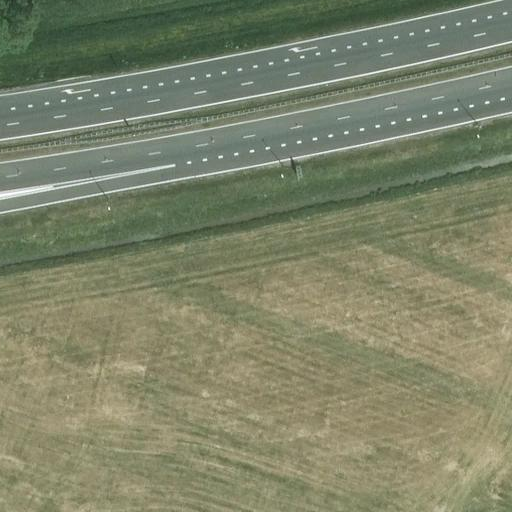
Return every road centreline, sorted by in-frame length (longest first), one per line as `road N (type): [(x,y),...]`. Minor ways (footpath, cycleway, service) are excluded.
road 1 (motorway): [(511,26),(0,126)]
road 2 (motorway): [(172,151),(511,81)]
road 3 (motorway): [(0,202),(172,151)]
road 4 (motorway): [(0,178),(172,151)]
